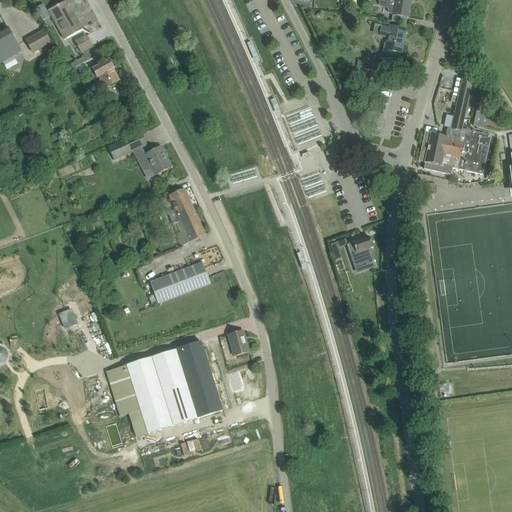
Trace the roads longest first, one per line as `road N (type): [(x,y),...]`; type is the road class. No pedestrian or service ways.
road 1 (unclassified): [(286,511),(261,329),(206,198),(97,0)]
road 2 (tertiary): [(420,511),(391,301),(390,244),(404,159)]
road 3 (unclassified): [(404,159),(377,154),(350,130),(284,0)]
road 4 (tertiary): [(404,159),(450,0)]
